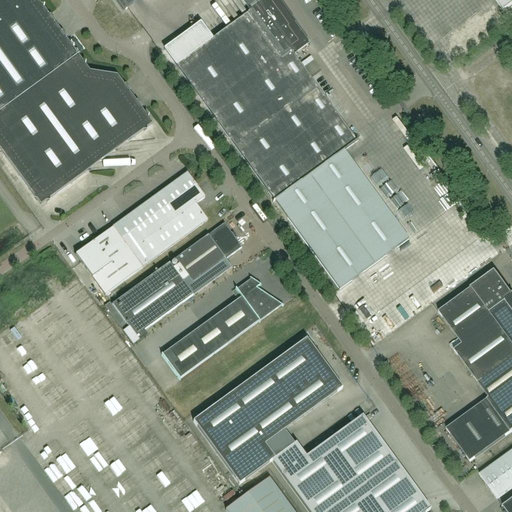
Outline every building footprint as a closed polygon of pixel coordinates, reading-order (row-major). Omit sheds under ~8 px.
[(0,0),(0,150),(41,206),(128,143),(71,65),(86,67),(80,59),(78,56),(36,0),(0,0)] [(114,0),(123,11),(138,0),(114,0)] [(178,40),(165,50),(176,66),(275,201),(287,218),(339,290),(408,239),(343,151),(356,142),(292,55),(299,50),(307,44),(275,0),(241,0),(248,9),(251,12),(212,40),(190,56),(178,40)] [(511,4),(511,0),(495,0),(503,11),(511,4)] [(71,65),(128,143),(152,125),(117,77),(89,72),(86,67),(71,65)] [(142,268),(153,260),(207,220),(195,204),(204,198),(186,173),(112,228),(75,255),(105,296),(142,269),(142,268)] [(110,303),(104,307),(133,347),(147,337),(144,332),(193,296),(231,268),(225,260),(241,248),(224,224),(207,236),(201,241),(174,260),(178,265),(173,269),(169,264),(112,306),(110,303)] [(511,295),(511,294),(511,293),(511,294),(494,271),(470,289),(471,290),(439,313),(462,346),(454,352),(489,399),(446,429),(470,462),(511,431),(511,295)] [(260,275),(146,357),(176,399),(291,317),(260,275)] [(306,340),(193,423),(239,486),(271,462),(307,511),(427,511),(430,510),(362,417),(306,458),(296,444),(294,446),(283,432),(342,389),(306,340)] [(511,451),(479,475),(488,487),(497,499),(511,488),(511,451)] [(112,475),(107,465),(101,468),(106,478),(112,475)] [(292,511),(269,479),(225,511),(226,511),(292,511)] [(511,511),(511,501),(502,509),(504,511),(511,511)]
